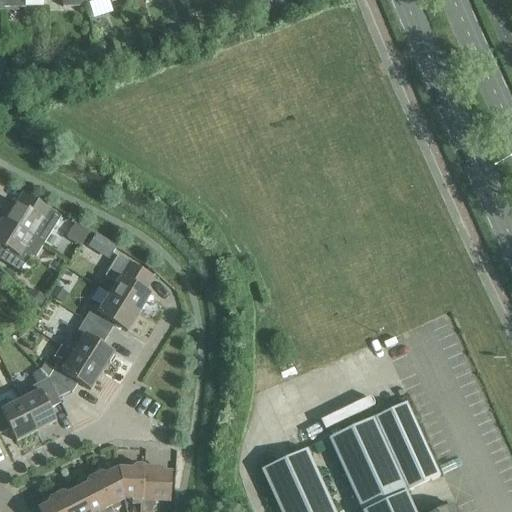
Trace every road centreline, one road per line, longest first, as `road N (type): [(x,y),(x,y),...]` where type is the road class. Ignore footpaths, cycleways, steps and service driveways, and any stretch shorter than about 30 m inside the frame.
road 1 (secondary): [(407,0),(511,233)]
road 2 (secondary): [(511,140),(451,0)]
road 3 (residential): [(108,419),(176,311)]
road 4 (residential): [(0,478),(108,419)]
